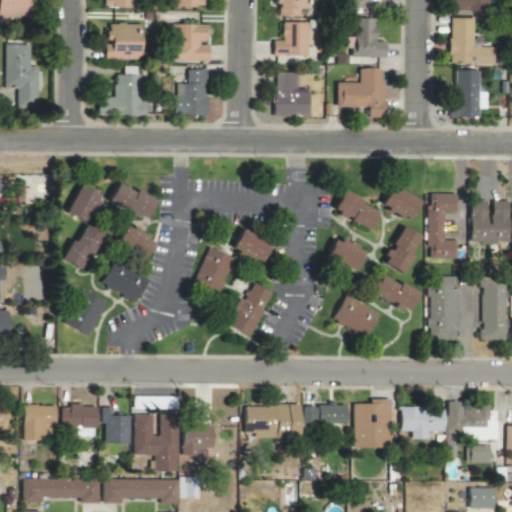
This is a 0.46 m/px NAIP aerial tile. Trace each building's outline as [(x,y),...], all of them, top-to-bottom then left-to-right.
[(0,0),(0,22),(7,22),(7,16),(28,15),(27,0),(0,0)] [(100,0),(100,7),(128,8),(127,0),(100,0)] [(303,16),(302,0),(269,0),(270,17),(303,16)] [(346,0),(347,9),(368,9),(367,0),(346,0)] [(484,0),(446,0),(446,11),(485,11),(484,0)] [(372,19),(351,18),(350,37),(344,37),(344,57),(381,58),(381,42),(371,41),(372,19)] [(470,19),(447,18),(446,64),(490,65),(490,47),(470,47),(470,19)] [(303,56),(303,23),(278,23),(278,41),(269,40),(268,56),(303,56)] [(136,60),(137,24),(103,24),(102,43),(101,43),(100,59),(136,60)] [(203,24),(165,25),(166,62),(204,61),(204,43),(203,43),(203,24)] [(34,66),(25,66),(25,45),(0,44),(0,67),(0,88),(13,89),(12,108),(33,109),(34,66)] [(139,115),(139,75),(132,75),(132,66),(119,66),(119,75),(111,75),(111,97),(93,97),(93,115),(139,115)] [(364,118),(380,118),(380,85),(376,85),(376,68),(355,69),(355,83),(331,83),(332,108),(364,107),(364,118)] [(201,116),(202,69),(183,69),(183,84),(170,84),(170,116),(201,116)] [(475,71),(449,70),(448,117),(474,117),(474,108),(482,109),(483,93),(475,93),(475,71)] [(304,117),(304,88),(293,88),(293,73),(270,72),(269,116),(304,117)] [(150,198),(130,190),(130,191),(110,182),(102,202),(141,219),(150,198)] [(83,221),(94,191),(73,183),(61,212),(83,221)] [(415,198),(383,185),(375,206),(407,219),(415,198)] [(364,229),(373,211),(355,203),(357,198),(337,188),(327,211),(364,229)] [(13,203),(27,202),(26,193),(20,193),(20,189),(12,189),(13,203)] [(452,193),(424,193),(423,259),(452,259),(452,239),(439,239),(440,212),(452,212),(452,193)] [(504,242),(503,200),(484,200),(465,200),(466,243),(504,242)] [(78,269),(95,232),(76,223),(59,260),(78,269)] [(109,242),(139,259),(150,240),(120,223),(109,242)] [(397,273),(408,255),(405,253),(415,236),(398,226),(377,261),(397,273)] [(257,262),(264,241),(233,229),(225,251),(257,262)] [(320,256),(351,270),(360,250),(329,236),(320,256)] [(214,294),(230,258),(204,247),(189,283),(214,294)] [(96,282),(129,303),(144,279),(111,258),(96,282)] [(395,281),(393,284),(376,274),(366,291),(404,312),(415,292),(395,281)] [(450,339),(449,286),(452,286),(452,276),(425,276),(425,318),(423,318),(423,340),(450,339)] [(502,339),(502,278),(477,278),(477,329),(475,329),(475,340),(502,339)] [(243,337),(268,293),(247,282),(223,325),(243,337)] [(61,325),(86,336),(101,300),(76,289),(61,325)] [(374,311),(338,295),(327,321),(363,337),(374,311)] [(349,448),(386,447),(386,398),(365,398),(365,403),(348,403),(349,448)] [(492,439),(492,407),(459,407),(459,401),(442,401),(442,453),(453,453),(453,439),(492,439)] [(294,437),(295,405),(239,404),(238,436),(294,437)] [(342,424),(341,404),(299,405),(299,424),(342,424)] [(50,405),(17,405),(18,440),(36,440),(36,436),(46,435),(46,426),(51,426),(50,405)] [(91,405),(55,405),(55,428),(71,428),(71,436),(91,436),(91,405)] [(98,443),(124,444),(125,415),(108,415),(108,407),(99,406),(98,443)] [(395,431),(407,431),(407,439),(424,439),(424,431),(439,431),(439,408),(396,407),(395,431)] [(129,455),(149,455),(149,471),(173,471),(173,413),(153,413),(153,435),(148,435),(148,414),(129,414),(129,455)] [(511,424),(502,424),(501,449),(511,449),(511,424)] [(208,425),(177,426),(178,455),(201,454),(201,447),(208,447),(208,425)] [(462,445),(462,463),(485,462),(485,445),(462,445)] [(174,498),(193,497),(193,477),(174,477),(174,498)] [(18,501),(37,501),(37,496),(75,497),(75,502),(94,502),(94,478),(18,478),(18,501)] [(97,502),(117,502),(117,497),(155,498),(155,503),(173,504),(173,480),(98,478),(97,502)] [(464,508),(489,508),(489,487),(465,487),(464,508)]
